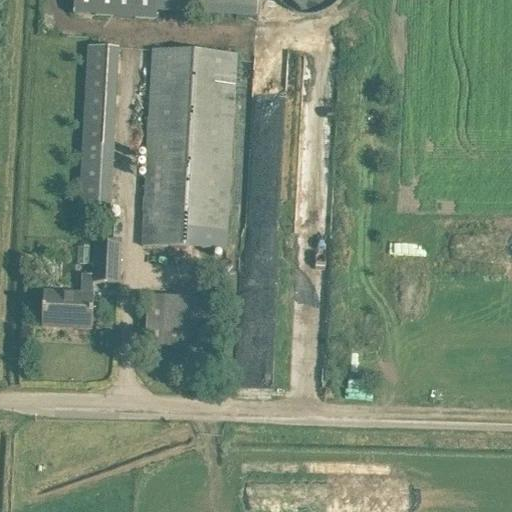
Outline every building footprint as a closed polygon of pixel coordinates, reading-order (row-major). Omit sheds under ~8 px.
[(156,0),(74,0),(74,15),(155,20),(156,0)] [(156,0),(156,12),(257,20),(258,0),(156,0)] [(303,13),(315,13),(327,9),(337,2),(338,0),(279,0),(281,2),(291,9),(303,13)] [(118,49),(87,48),(79,207),(110,209),(118,49)] [(141,247),(226,252),(236,55),(151,50),(141,247)] [(248,171),(248,228),(263,228),(263,211),(276,211),(277,171),(248,171)] [(121,245),(93,244),(92,276),(81,275),(80,284),(93,284),(119,285),(121,245)] [(213,289),(223,289),(224,278),(213,277),(213,289)] [(92,330),(93,310),(94,297),(93,297),(93,284),(80,284),(80,295),(44,294),(42,328),(92,330)] [(212,300),(148,297),(144,344),(209,348),(212,300)] [(367,391),(368,347),(348,346),(347,390),(367,391)]
